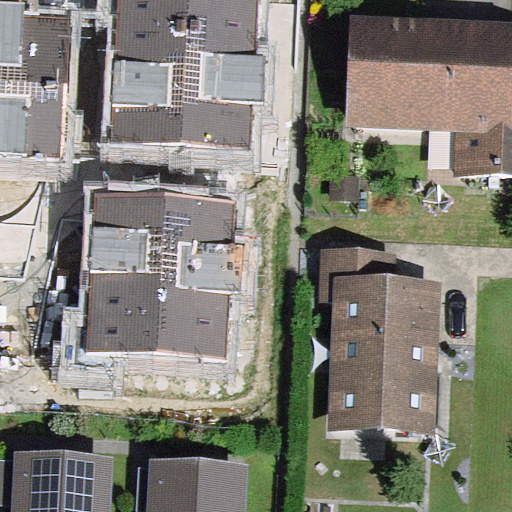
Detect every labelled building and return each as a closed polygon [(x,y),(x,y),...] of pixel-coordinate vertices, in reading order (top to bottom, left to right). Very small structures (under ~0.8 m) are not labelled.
[(254,0),(121,0),(115,140),(248,146),(254,0)] [(66,16),(0,13),(0,151),(61,154),(66,16)] [(511,27),(351,21),(346,133),(450,137),(448,180),(511,182),(511,27)] [(232,204),(99,197),(90,349),(224,356),(232,204)] [(324,301),(334,302),(329,428),(438,432),(443,283),(394,281),(395,252),(325,250),(324,301)] [(112,511),(116,457),(15,450),(10,511),(112,511)] [(247,511),(249,470),(152,467),(150,511),(247,511)]
